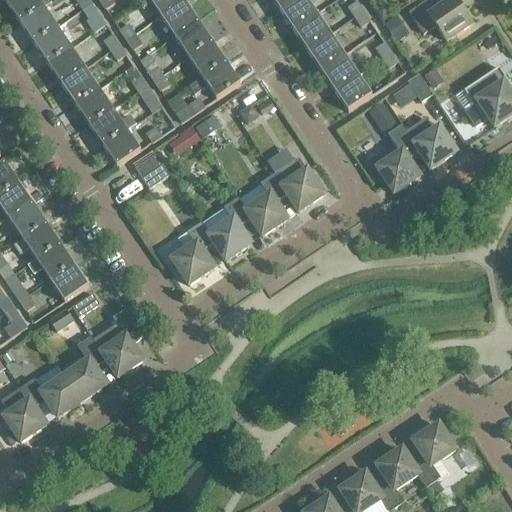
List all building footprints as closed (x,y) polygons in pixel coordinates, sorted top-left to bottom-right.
[(14,0),(7,6),(20,26),(44,10),(53,4),(50,0),(14,0)] [(78,0),(76,2),(83,13),(92,7),(87,0),(78,0)] [(111,0),(102,0),(99,3),(105,12),(115,6),(111,0)] [(148,0),(161,20),(185,4),(182,0),(148,0)] [(270,0),(279,12),(295,0),(270,0)] [(295,0),(279,12),(293,32),(317,16),(306,0),(295,0)] [(432,0),(409,16),(424,38),(436,29),(446,44),(471,28),(455,3),(452,4),(449,0),(432,0)] [(348,10),(355,20),(365,13),(358,3),(348,10)] [(161,20),(175,41),(199,25),(185,4),(161,20)] [(92,7),(83,13),(97,34),(106,28),(92,7)] [(20,26),(34,46),(58,30),(44,10),(20,26)] [(365,13),(355,20),(362,30),(372,23),(365,13)] [(293,32),(307,53),(331,37),(317,16),(293,32)] [(175,41),(189,61),(212,45),(199,25),(175,41)] [(119,33),(127,43),(136,37),(128,27),(119,33)] [(34,46),(48,67),(72,51),(58,30),(34,46)] [(103,44),(111,54),(120,47),(113,37),(103,44)] [(136,37),(127,43),(134,52),(142,46),(136,37)] [(307,53),(320,73),(345,57),(331,37),(307,53)] [(189,61),(203,81),(226,66),(212,45),(189,61)] [(376,51),(383,62),(392,56),(385,45),(376,51)] [(120,47),(111,54),(117,63),(127,57),(120,47)] [(48,67),(61,87),(85,71),(72,51),(48,67)] [(392,56),(383,62),(390,71),(399,65),(392,56)] [(140,64),(154,84),(163,78),(150,57),(140,64)] [(320,73),(335,95),(359,78),(345,57),(320,73)] [(226,66),(203,81),(217,102),(240,87),(226,66)] [(61,87),(75,107),(99,91),(85,71),(61,87)] [(464,94),(474,109),(466,115),(476,130),(485,125),(485,126),(490,123),(495,130),(511,118),(511,89),(499,71),(464,94)] [(131,85),(138,95),(148,88),(141,78),(131,85)] [(163,78),(154,84),(160,94),(170,88),(163,78)] [(359,78),(335,95),(349,115),(373,99),(359,78)] [(408,85),(421,106),(433,98),(419,78),(408,85)] [(391,94),(398,106),(409,98),(402,87),(391,94)] [(148,88),(138,95),(152,116),(162,109),(148,88)] [(75,107),(88,128),(113,112),(99,91),(75,107)] [(251,123),(279,112),(274,97),(245,109),(251,123)] [(176,116),(183,126),(205,110),(199,101),(176,116)] [(88,128),(102,148),(127,132),(136,126),(130,117),(121,124),(113,112),(88,128)] [(200,123),(212,138),(226,128),(214,112),(200,123)] [(426,122),(407,135),(420,154),(419,155),(431,173),(456,156),(439,131),(434,134),(426,122)] [(180,157),(206,142),(196,125),(170,140),(180,157)] [(420,154),(407,135),(402,128),(388,137),(401,157),(378,172),(394,197),(419,180),(408,163),(419,155),(420,154)] [(127,132),(102,148),(116,169),(140,153),(127,132)] [(135,171),(142,182),(163,168),(156,158),(135,171)] [(299,161),(274,178),(288,197),(287,198),(299,216),(324,199),(299,161)] [(0,169),(0,199),(19,187),(5,166),(0,169)] [(163,168),(142,182),(149,192),(170,179),(163,168)] [(276,206),(287,198),(274,178),(260,187),(269,200),(247,214),(251,222),(263,240),(287,223),(276,206)] [(126,203),(146,189),(140,180),(120,194),(126,203)] [(0,199),(0,210),(9,224),(33,207),(19,187),(0,199)] [(232,224),(211,239),(214,247),(226,264),(251,248),(239,230),(251,222),(247,214),(239,202),(224,211),(232,224)] [(9,224),(22,243),(47,228),(33,207),(9,224)] [(202,254),(214,247),(211,239),(202,226),(187,236),(196,248),(173,264),(189,289),(214,272),(202,254)] [(28,252),(36,263),(60,248),(47,228),(22,243),(14,249),(20,258),(28,252)] [(43,273),(51,284),(74,268),(60,248),(36,263),(28,269),(34,279),(43,273)] [(0,258),(0,275),(6,284),(14,278),(1,258),(0,258)] [(74,268),(51,284),(65,306),(88,290),(74,268)] [(6,284),(19,305),(28,299),(14,278),(6,284)] [(72,311),(79,321),(100,307),(92,297),(72,311)] [(28,299),(19,305),(26,315),(35,309),(28,299)] [(0,304),(0,309),(4,316),(13,310),(7,300),(0,304)] [(13,310),(4,316),(11,326),(20,320),(13,310)] [(117,327),(94,343),(107,363),(106,363),(118,381),(143,364),(131,347),(143,340),(125,313),(113,321),(117,327)] [(74,324),(67,314),(50,326),(57,336),(74,324)] [(88,365),(66,380),(82,405),(106,389),(95,371),(106,363),(107,363),(94,343),(91,340),(77,349),(88,365)] [(10,352),(0,358),(0,376),(0,377),(19,365),(10,352)] [(35,382),(21,392),(34,412),(34,411),(46,404),(58,421),(82,405),(66,380),(65,380),(58,369),(35,383),(35,382)] [(34,412),(21,392),(1,405),(10,417),(5,421),(21,446),(46,429),(34,411),(34,412)] [(138,419),(127,425),(135,438),(145,433),(138,419)] [(414,445),(426,463),(414,471),(418,479),(426,491),(433,500),(444,493),(437,484),(441,482),(432,469),(456,454),(439,429),(414,445)] [(396,493),(418,479),(414,471),(402,453),(377,470),(389,487),(378,495),(381,503),(387,511),(395,511),(404,506),(396,493)] [(367,511),(381,503),(378,495),(366,477),(341,494),(353,511),(352,511),(367,511)] [(336,511),(329,502),(313,511),(336,511)]
